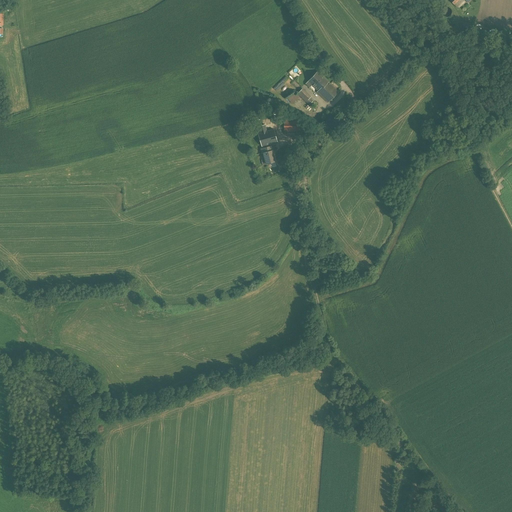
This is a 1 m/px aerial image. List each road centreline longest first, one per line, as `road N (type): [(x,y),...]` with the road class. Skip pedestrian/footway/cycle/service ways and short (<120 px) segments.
road 1 (track): [(284,0),(344,94),(343,122),(304,171),(303,246),(333,366),(325,413),(308,446),(254,455),(250,511)]
road 2 (track): [(324,339),(277,366),(91,416)]
road 3 (track): [(458,511),(333,357)]
